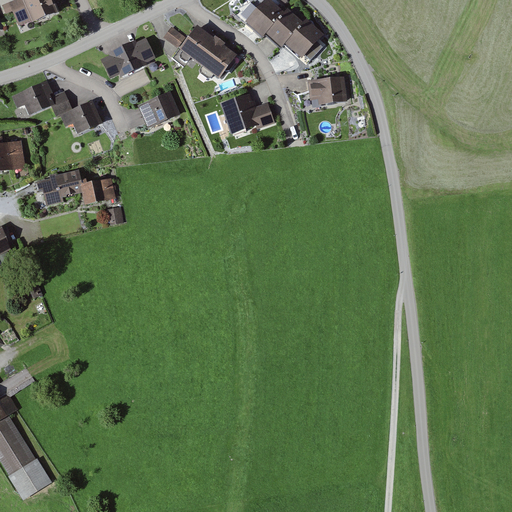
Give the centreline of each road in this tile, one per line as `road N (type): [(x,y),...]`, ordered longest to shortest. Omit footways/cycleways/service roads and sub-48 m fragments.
road 1 (tertiary): [(406,279),(373,92),(341,29),(315,0)]
road 2 (unclassified): [(406,279),(398,299),(388,511)]
road 3 (tertiary): [(431,511),(406,279)]
road 4 (track): [(357,59),(449,134),(477,149),(511,144)]
road 5 (residential): [(293,140),(264,63),(187,0)]
